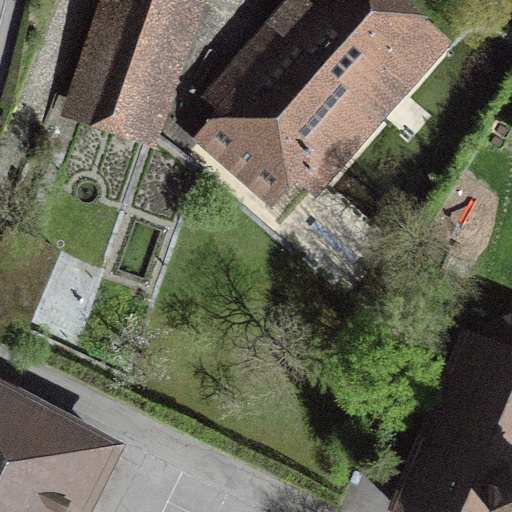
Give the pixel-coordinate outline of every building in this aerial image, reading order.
[(181,7),(158,0),(120,0),(85,108),(141,127),(181,7)] [(433,50),(375,0),(321,0),(205,131),(276,194),(305,161),(321,176),(433,50)] [(64,258),(8,233),(0,249),(0,327),(27,340),(64,258)] [(511,511),(511,323),(509,324),(503,325),(498,327),(494,329),(490,333),(486,337),(484,342),(472,337),(399,509),(404,511),(511,511)] [(78,511),(111,449),(0,392),(0,511),(78,511)]
